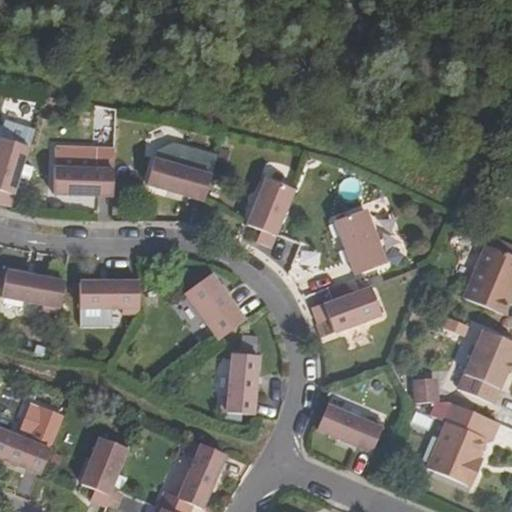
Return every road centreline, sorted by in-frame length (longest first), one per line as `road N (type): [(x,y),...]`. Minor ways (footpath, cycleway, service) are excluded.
road 1 (residential): [(276,464),(296,395),(291,350),(278,309),(255,279),(166,248),(81,250),(0,237)]
road 2 (residential): [(392,511),(276,464)]
